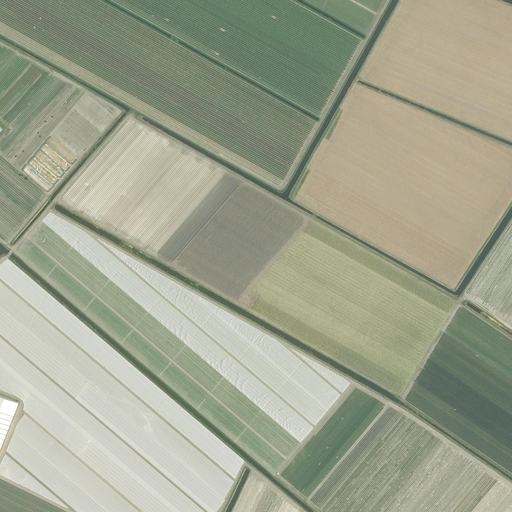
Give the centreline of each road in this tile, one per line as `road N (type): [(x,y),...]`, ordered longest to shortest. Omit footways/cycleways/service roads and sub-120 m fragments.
road 1 (track): [(319,511),(13,249)]
road 2 (track): [(6,258),(303,511)]
road 3 (track): [(511,485),(386,400),(215,304)]
road 4 (track): [(13,249),(133,114),(196,0)]
road 5 (track): [(215,304),(48,208)]
